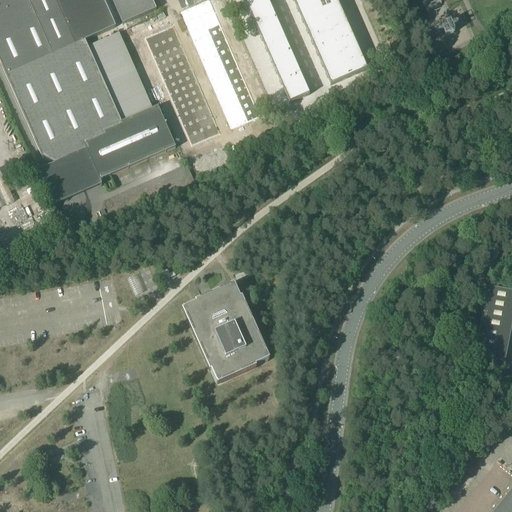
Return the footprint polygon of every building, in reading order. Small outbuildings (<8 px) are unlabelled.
[(86,152),(99,182),(175,149),(157,108),(121,124),(84,42),(115,29),(102,0),(0,0),(0,65),(42,159),(54,166),(86,152)] [(111,0),(122,25),(156,10),(151,0),(111,0)] [(266,0),(259,0),(245,6),(250,17),(270,8),(266,0)] [(313,0),(291,0),(296,10),(314,2),(313,0)] [(335,0),(318,0),(314,2),(319,13),(338,5),(335,0)] [(209,1),(195,7),(199,17),(213,11),(209,1)] [(314,2),(296,10),(301,21),(319,13),(314,2)] [(338,5),(319,13),(324,24),(342,16),(338,5)] [(195,7),(180,13),(185,23),(199,17),(195,7)] [(270,8),(250,17),(255,28),(275,19),(270,8)] [(213,11),(199,17),(203,27),(217,20),(213,11)] [(319,13),(301,21),(306,32),(324,24),(319,13)] [(342,16),(324,24),(329,35),(347,27),(342,16)] [(199,17),(185,23),(189,33),(203,27),(199,17)] [(275,19),(255,28),(260,39),(280,30),(275,19)] [(217,20),(203,27),(207,36),(222,30),(217,20)] [(324,24),(306,32),(311,43),(329,35),(324,24)] [(173,27),(159,33),(163,43),(178,37),(173,27)] [(203,27),(189,33),(193,42),(207,36),(203,27)] [(347,27),(329,35),(334,46),(352,38),(347,27)] [(222,30),(207,36),(211,46),(226,40),(222,30)] [(280,30),(260,39),(264,50),(285,41),(280,30)] [(159,33),(145,39),(149,49),(163,43),(159,33)] [(329,35),(311,43),(315,54),(334,46),(329,35)] [(207,36),(193,42),(197,52),(211,46),(207,36)] [(178,37),(163,43),(167,53),(182,47),(178,37)] [(352,38),(334,46),(339,57),(357,49),(352,38)] [(226,40),(211,46),(216,56),(230,50),(226,40)] [(285,41),(264,50),(269,61),(289,52),(285,41)] [(163,43),(149,49),(153,59),(167,53),(163,43)] [(211,46),(197,52),(201,62),(216,56),(211,46)] [(334,46),(315,54),(320,65),(339,57),(334,46)] [(182,47),(167,53),(171,60),(185,54),(182,47)] [(357,49),(339,57),(343,68),(362,60),(357,49)] [(230,50),(216,56),(220,66),(234,59),(230,50)] [(289,52),(269,61),(274,72),(294,63),(289,52)] [(167,53),(153,59),(156,66),(171,60),(167,53)] [(185,54),(171,60),(174,68),(188,61),(185,54)] [(216,56),(201,62),(205,72),(220,66),(216,56)] [(339,57),(320,65),(325,76),(343,68),(339,57)] [(442,58),(436,60),(442,73),(447,70),(442,58)] [(234,59),(220,66),(224,75),(238,69),(234,59)] [(171,60),(156,66),(159,74),(174,68),(171,60)] [(362,60),(343,68),(348,79),(367,71),(362,60)] [(188,61),(174,68),(177,75),(191,69),(188,61)] [(294,63),(274,72),(279,83),(299,74),(294,63)] [(220,66),(205,72),(210,81),(224,75),(220,66)] [(174,68),(159,74),(163,81),(177,75),(174,68)] [(343,68),(325,76),(330,87),(348,79),(343,68)] [(191,69),(177,75),(180,82),(194,76),(191,69)] [(238,69),(224,75),(228,85),(243,79),(238,69)] [(299,74),(279,83),(284,94),(304,85),(299,74)] [(177,75),(163,81),(166,89),(180,82),(177,75)] [(224,75),(210,81),(214,91),(228,85),(224,75)] [(194,76),(180,82),(183,90),(198,84),(194,76)] [(243,79),(228,85),(232,93),(246,87),(243,79)] [(180,82),(166,89),(169,96),(183,90),(180,82)] [(198,84),(183,90),(186,97),(201,91),(198,84)] [(228,85),(214,91),(217,99),(232,93),(228,85)] [(304,85),(284,94),(289,105),(309,97),(304,85)] [(246,87),(232,93),(235,101),(250,95),(246,87)] [(183,90),(169,96),(172,103),(186,97),(183,90)] [(201,91),(186,97),(190,104),(204,98),(201,91)] [(232,93),(217,99),(221,108),(235,101),(232,93)] [(250,95),(235,101),(239,110),(246,107),(253,104),(250,95)] [(186,97),(172,103),(175,111),(190,104),(186,97)] [(204,98),(190,104),(193,112),(207,106),(204,98)] [(235,101),(221,108),(225,116),(232,113),(239,110),(235,101)] [(190,104),(175,111),(178,118),(193,112),(190,104)] [(253,104),(246,107),(252,121),(259,118),(253,104)] [(207,106),(193,112),(197,122),(211,115),(207,106)] [(246,107),(239,110),(245,124),(252,121),(246,107)] [(239,110),(232,113),(238,127),(245,124),(239,110)] [(193,112),(178,118),(183,128),(197,122),(193,112)] [(232,113),(225,116),(231,130),(238,127),(232,113)] [(211,115),(197,122),(201,131),(215,125),(211,115)] [(197,122),(183,128),(187,137),(201,131),(197,122)] [(215,125),(201,131),(205,141),(220,135),(215,125)] [(201,131),(187,137),(191,147),(205,141),(201,131)] [(59,247),(54,237),(43,242),(48,252),(59,247)] [(246,273),(235,278),(238,283),(249,278),(246,273)] [(511,292),(487,287),(487,289),(473,357),(504,363),(511,324),(511,292)] [(216,385),(267,363),(234,289),(183,311),(216,385)] [(443,488),(451,494),(463,479),(455,472),(443,488)] [(511,511),(511,489),(493,511),(511,511)]
